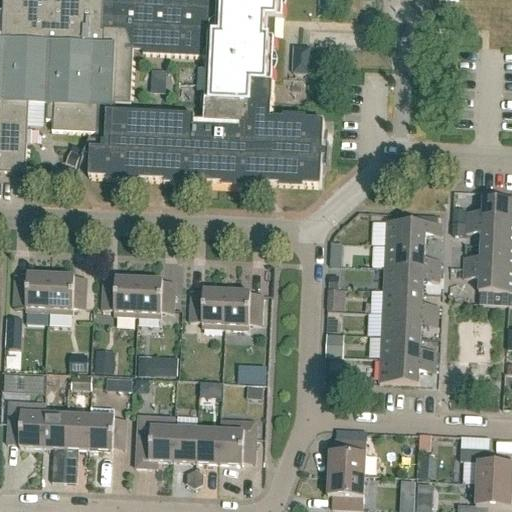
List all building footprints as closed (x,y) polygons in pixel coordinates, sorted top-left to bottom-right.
[(0,13),(0,175),(26,176),(27,147),(31,148),(31,134),(28,134),(28,126),(32,126),(32,112),(29,112),(29,106),(47,107),(46,123),(53,123),(52,134),(92,136),(82,160),(90,163),(89,179),(89,181),(196,186),(264,190),(264,188),(321,191),(322,168),(328,168),(329,147),(323,147),(325,124),(271,121),(204,118),(204,125),(194,125),(194,119),(112,115),(112,105),(130,106),(133,51),(143,52),(143,57),(202,59),(203,38),(208,38),(215,39),(217,6),(208,5),(208,0),(114,0),(114,1),(104,1),(103,0),(3,0),(3,13),(0,13)] [(217,0),(217,6),(215,39),(208,38),(204,118),(271,121),(275,42),(268,41),(269,21),(283,22),(283,0),(217,0)] [(309,77),(310,50),(294,50),(293,76),(309,77)] [(466,226),(511,228),(511,204),(483,203),(483,216),(467,215),(466,226)] [(454,216),(453,225),(466,226),(466,217),(454,216)] [(439,220),(414,219),(414,227),(438,228),(439,220)] [(386,250),(425,252),(426,240),(442,240),(442,229),(438,228),(414,227),(387,226),(386,250)] [(453,226),(453,239),(465,240),(466,227),(453,226)] [(511,251),(511,228),(466,226),(466,237),(482,238),(481,250),(511,251)] [(425,264),(425,252),(386,250),(385,272),(440,275),(441,264),(425,264)] [(511,274),(511,251),(481,250),(481,262),(465,261),(464,272),(511,274)] [(331,259),(330,270),(340,270),(340,260),(331,259)] [(440,286),(440,275),(385,272),(384,295),(423,297),(424,285),(440,286)] [(511,274),(464,272),(464,283),(480,283),(479,296),(484,297),(484,309),(511,310),(511,274)] [(51,317),(53,279),(29,278),(29,280),(16,279),(15,310),(27,311),(27,316),(51,317)] [(53,279),(51,317),(74,318),(75,313),(87,313),(88,282),(76,282),(76,280),(53,279)] [(331,280),(331,292),(338,292),(339,281),(331,280)] [(139,321),(141,283),(117,282),(116,284),(105,283),(104,314),(115,315),(115,320),(139,321)] [(141,283),(139,321),(162,322),(162,317),(175,317),(176,286),(164,286),(164,284),(141,283)] [(226,333),(228,295),(205,294),(205,296),(192,296),(191,326),(203,327),(203,332),(226,333)] [(228,295),(226,333),(250,334),(250,329),(262,330),(263,299),(252,298),(252,296),(228,295)] [(422,309),(423,297),(384,295),(383,318),(438,321),(438,310),(422,309)] [(437,332),(438,321),(383,318),(382,341),(421,343),(421,331),(437,332)] [(22,353),(23,339),(24,322),(8,322),(6,352),(22,353)] [(338,324),(329,324),(329,337),(338,338),(338,324)] [(343,340),(327,339),(326,360),(342,361),(343,340)] [(420,355),(421,343),(382,341),(381,364),(436,366),(436,355),(420,355)] [(97,363),(97,376),(114,377),(114,363),(97,363)] [(435,377),(436,366),(381,364),(380,387),(419,389),(419,376),(435,377)] [(178,381),(178,368),(140,366),(139,381),(155,382),(155,380),(178,381)] [(237,386),(265,388),(266,372),(256,371),(256,375),(238,374),(237,386)] [(17,380),(5,379),(4,391),(14,391),(16,389),(17,380)] [(45,381),(27,380),(26,396),(44,397),(45,381)] [(20,449),(20,451),(45,452),(46,419),(47,409),(11,407),(9,448),(20,449)] [(92,421),(114,422),(115,413),(92,412),(92,421)] [(67,460),(69,420),(46,419),(45,452),(55,453),(53,486),(65,487),(67,460)] [(90,454),(92,421),(69,420),(67,460),(65,487),(78,487),(79,454),(90,454)] [(115,424),(115,422),(114,422),(92,421),(90,454),(114,455),(114,453),(126,454),(127,424),(115,424)] [(174,466),(176,433),(176,423),(139,421),(137,472),(159,473),(159,466),(174,466)] [(221,435),(220,469),(244,470),(244,468),(256,468),(258,427),(222,425),(221,435)] [(196,467),(198,434),(176,433),(174,466),(196,467)] [(220,469),(221,435),(198,434),(196,467),(220,469)] [(420,439),(419,455),(431,456),(432,439),(420,439)] [(331,457),(330,464),(330,479),(365,481),(367,446),(336,444),(336,457),(331,457)] [(467,466),(479,467),(478,478),(478,488),(511,489),(511,467),(491,466),(492,455),(461,453),(461,466),(467,466)] [(467,466),(464,466),(463,488),(478,488),(478,478),(479,467),(467,466)] [(187,488),(195,493),(196,474),(188,478),(187,488)] [(196,474),(195,493),(203,489),(204,479),(196,474)] [(364,511),(365,481),(330,479),(329,501),(333,501),(332,511),(364,511)] [(401,484),(400,498),(414,498),(415,485),(401,484)] [(493,511),(511,511),(511,510),(511,489),(478,488),(476,510),(459,509),(458,511),(489,511),(493,511)]
